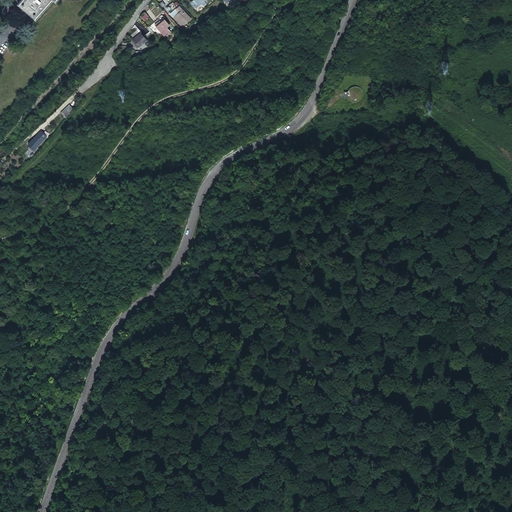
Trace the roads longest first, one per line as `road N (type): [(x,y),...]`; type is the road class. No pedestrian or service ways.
road 1 (secondary): [(351,0),(308,106),(291,125),(212,168),(174,269),(101,342),(42,511)]
road 2 (track): [(289,0),(236,72),(147,108),(65,208),(0,239)]
